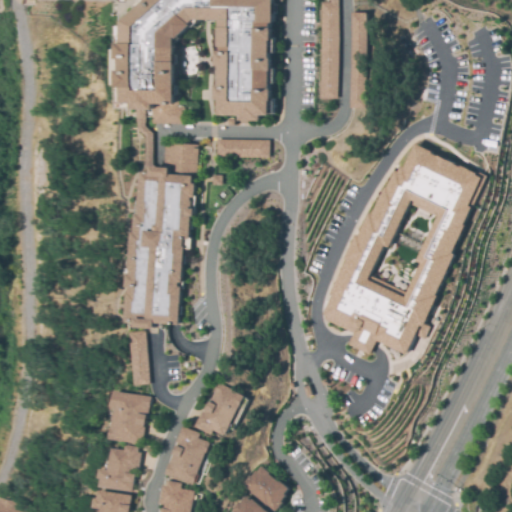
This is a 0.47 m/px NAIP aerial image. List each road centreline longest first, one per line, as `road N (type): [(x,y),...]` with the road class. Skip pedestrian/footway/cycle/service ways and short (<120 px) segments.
road 1 (secondary): [(511,270),(405,496)]
road 2 (secondary): [(429,511),(511,341)]
